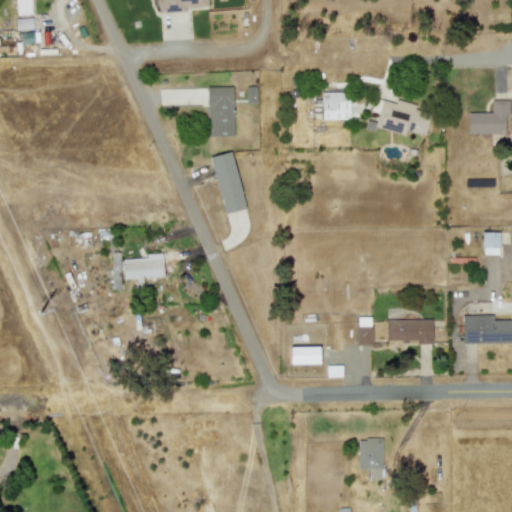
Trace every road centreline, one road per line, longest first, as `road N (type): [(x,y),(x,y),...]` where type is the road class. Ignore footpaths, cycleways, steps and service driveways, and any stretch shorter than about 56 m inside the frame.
road 1 (residential): [(284,396),(97,0)]
road 2 (residential): [(511,392),(284,396)]
